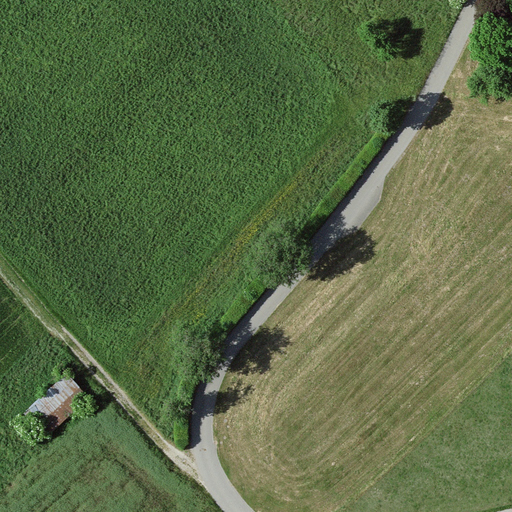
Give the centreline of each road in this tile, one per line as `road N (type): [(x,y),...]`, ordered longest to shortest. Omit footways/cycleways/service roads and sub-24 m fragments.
road 1 (residential): [(476,0),(415,118),(211,381),(201,439),(212,476),(237,511)]
road 2 (track): [(0,259),(166,448),(212,476)]
